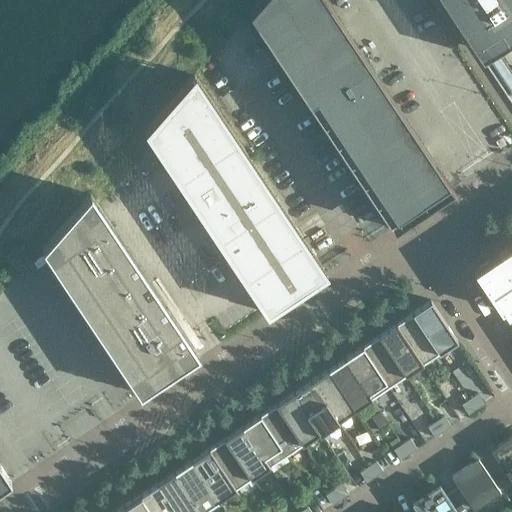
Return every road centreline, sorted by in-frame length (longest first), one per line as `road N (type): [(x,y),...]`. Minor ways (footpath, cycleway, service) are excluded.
road 1 (residential): [(29,511),(423,244)]
road 2 (residential): [(350,511),(511,402)]
road 3 (residential): [(511,374),(423,244)]
